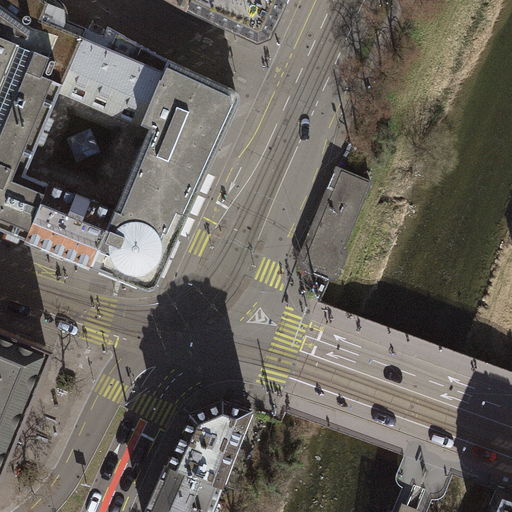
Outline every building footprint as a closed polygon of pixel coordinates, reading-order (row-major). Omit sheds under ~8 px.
[(0,0),(0,227),(26,238),(48,183),(25,173),(60,88),(87,28),(57,16),(53,14),(58,0),(0,0)] [(172,0),(176,2),(189,9),(193,0),(172,0)] [(281,10),(285,1),(283,0),(193,0),(189,9),(258,41),(270,36),(281,10)] [(152,96),(168,59),(108,26),(104,36),(94,31),(87,28),(60,88),(142,123),(153,97),(152,96)] [(153,97),(142,123),(150,127),(123,191),(117,206),(115,210),(92,265),(99,268),(146,288),(153,287),(157,283),(178,237),(224,136),(240,100),(240,95),(237,91),(168,59),(152,96),(153,97)] [(356,176),(342,170),(341,171),(331,196),(331,197),(312,242),(315,243),(306,264),(324,271),(324,270),(332,274),(334,273),(335,272),(337,271),(343,258),(343,255),(342,254),(341,253),(350,231),(352,230),(371,183),(371,182),(357,176),(356,176)] [(92,265),(115,210),(48,183),(26,238),(59,252),(92,265)] [(0,479),(22,425),(54,349),(0,326),(0,479)] [(168,462),(222,483),(250,411),(250,408),(223,399),(191,412),(181,433),(168,462)] [(210,511),(222,483),(168,462),(162,475),(146,510),(144,511),(210,511)] [(511,511),(511,490),(499,485),(497,489),(496,489),(486,511),(511,511)] [(420,511),(422,508),(402,500),(397,511),(420,511)]
